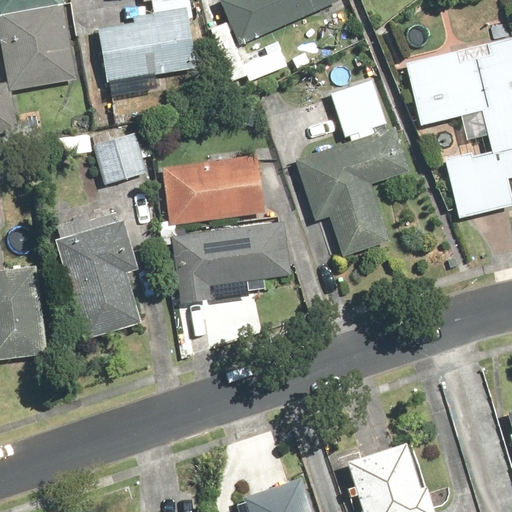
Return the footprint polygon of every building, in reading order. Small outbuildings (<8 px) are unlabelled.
[(0,0),(0,14),(68,3),(67,0),(0,0)] [(150,0),(153,19),(103,26),(110,82),(204,70),(194,0),(150,0)] [(346,0),(345,0),(222,0),(243,45),(346,0)] [(0,14),(0,19),(10,81),(0,82),(0,141),(24,137),(16,89),(81,78),(68,3),(0,14)] [(511,39),(409,64),(423,124),(465,114),(475,152),(448,159),(462,219),(511,207),(511,188),(510,180),(511,179),(511,39)] [(413,172),(399,127),(390,130),(374,80),(334,94),(348,137),(352,136),(354,141),(299,159),(320,222),(334,217),(348,257),(394,241),(375,184),(413,172)] [(140,131),(93,145),(106,188),(153,174),(140,131)] [(168,165),(173,226),(271,218),(267,157),(168,165)] [(185,304),(217,300),(215,286),(296,276),(289,222),(177,237),(185,304)] [(133,275),(144,273),(131,224),(59,244),(86,343),(147,326),(133,275)] [(0,364),(55,359),(45,267),(0,271),(0,364)] [(439,511),(432,487),(428,488),(415,445),(353,464),(367,511),(439,511)] [(319,511),(308,476),(243,497),(248,511),(319,511)]
